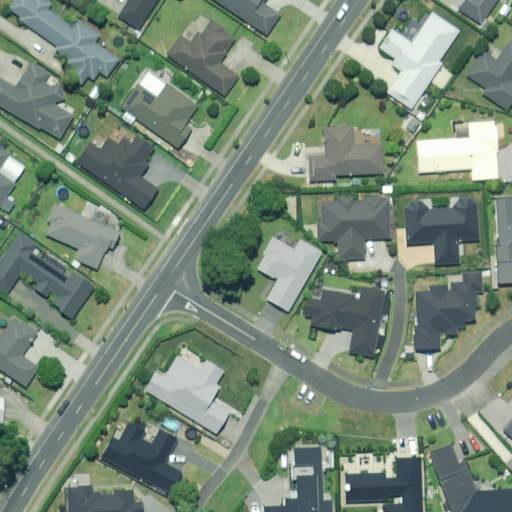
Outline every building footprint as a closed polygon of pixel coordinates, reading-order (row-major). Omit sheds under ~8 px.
[(14,0),(9,7),(21,16),(20,19),(57,46),(56,49),(70,59),(65,65),(86,79),(90,75),(95,79),(101,71),(108,76),(121,59),(95,41),(100,34),(77,18),(72,25),(48,8),(51,4),(45,0),(14,0)] [(128,0),(119,15),(139,28),(157,0),(128,0)] [(264,3),(265,0),(215,0),(265,35),(280,15),(264,3)] [(464,0),(458,10),(482,24),(497,0),(464,0)] [(460,31),(433,13),(413,43),(393,29),(380,47),(396,58),(392,64),(403,71),(389,91),(412,107),(443,63),(440,61),(460,31)] [(236,38),(211,20),(201,34),(198,32),(191,43),(180,35),(167,53),(224,94),(238,75),(219,62),(236,38)] [(511,41),(510,40),(496,60),(484,51),(467,75),(487,88),(483,93),(508,110),(511,103),(511,79),(509,78),(511,73),(511,41)] [(25,75),(22,73),(14,86),(0,78),(0,105),(41,129),(42,127),(59,137),(72,115),(56,105),(60,99),(66,97),(63,84),(49,88),(43,84),(50,73),(32,63),(25,75)] [(199,108),(166,84),(157,97),(138,84),(121,107),(178,147),(192,126),(188,124),(199,108)] [(500,178),(496,121),(470,123),(471,137),(417,141),(419,172),(473,169),(474,180),(500,178)] [(356,128),(325,128),(325,155),(309,155),(309,180),(336,179),(336,174),(384,174),(384,143),(356,143),(356,128)] [(133,143),(125,137),(121,143),(109,134),(100,148),(90,141),(75,162),(142,209),(157,188),(140,175),(158,149),(138,135),(133,143)] [(0,170),(12,153),(0,145),(0,205),(15,183),(0,172),(0,170)] [(338,240),(339,258),(365,257),(365,239),(391,239),(389,195),(366,196),(366,202),(358,202),(358,192),(335,193),(335,203),(321,203),(321,221),(316,221),(317,240),(338,240)] [(511,197),(496,198),(499,244),(496,244),(498,283),(511,282),(511,197)] [(120,232),(55,204),(48,221),(52,223),(47,234),(80,249),(75,259),(97,268),(107,245),(113,248),(120,232)] [(39,246),(19,232),(0,260),(0,290),(6,294),(21,271),(38,283),(35,288),(48,297),(52,291),(57,295),(52,303),(73,317),(95,286),(74,272),(70,278),(34,254),(39,246)] [(462,281),(452,281),(452,284),(439,284),(439,292),(414,292),(414,349),(439,349),(439,335),(456,335),(456,321),(473,321),(473,291),(484,291),(484,272),(462,272),(462,281)] [(362,286),(361,296),(355,295),(322,290),(321,300),(307,298),(305,316),(313,317),(311,327),(340,331),(340,328),(352,330),(349,353),(375,356),(384,290),(362,286)] [(38,331),(16,316),(1,337),(0,335),(0,367),(26,386),(39,367),(21,355),(38,331)] [(201,371),(178,356),(165,377),(157,371),(145,389),(218,434),(230,414),(213,403),(223,387),(217,384),(225,371),(207,361),(201,371)] [(511,416),(502,429),(511,437),(511,416)] [(145,431),(128,422),(119,440),(112,436),(101,457),(171,494),(183,472),(165,463),(177,439),(160,430),(152,444),(141,438),(145,431)] [(511,511),(511,485),(502,486),(502,490),(477,491),(465,461),(459,464),(451,444),(427,452),(448,511),(511,511)] [(262,511),(332,511),(332,499),(324,499),(322,445),(290,447),(291,467),(280,468),(282,505),(262,506),(262,511)] [(388,494),(399,493),(400,503),(381,503),(381,511),(424,511),(423,456),(395,457),(396,479),(388,479),(388,473),(342,475),(343,498),(388,497),(388,494)] [(115,493),(95,494),(94,486),(67,487),(68,511),(59,511),(144,511),(145,509),(135,509),(135,487),(115,487),(115,493)]
